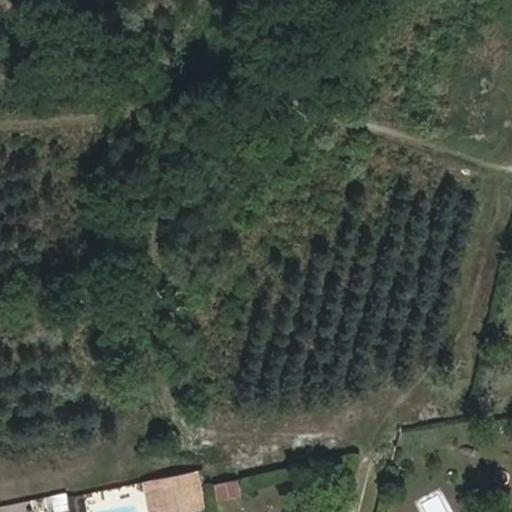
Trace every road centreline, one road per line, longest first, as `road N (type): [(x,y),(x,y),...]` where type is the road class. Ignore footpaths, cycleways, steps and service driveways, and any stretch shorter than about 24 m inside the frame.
road 1 (track): [(0,62),(224,31),(235,89),(511,165)]
road 2 (track): [(0,122),(235,89)]
